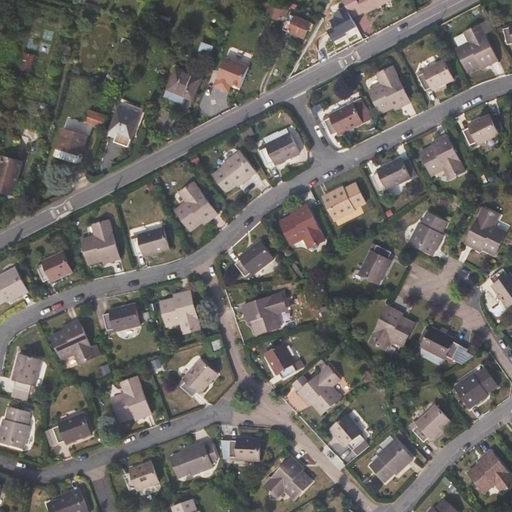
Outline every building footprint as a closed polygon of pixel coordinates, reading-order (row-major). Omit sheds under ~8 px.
[(342,0),(352,18),(364,13),(364,14),(391,0),(342,0)] [(261,11),(285,20),(289,9),(264,1),(261,11)] [(313,24),(289,15),(284,29),(304,38),(307,30),(310,31),(313,24)] [(511,24),(509,25),(510,28),(503,30),(507,46),(511,44),(511,24)] [(497,62),(480,26),(467,33),(471,42),(457,50),(468,73),(487,64),(489,66),(497,62)] [(21,69),(32,70),(33,54),(22,53),(21,69)] [(225,58),(221,68),(217,78),(214,85),(224,89),(227,82),(231,83),(241,87),(249,67),(225,58)] [(454,81),(444,61),(423,72),(424,74),(418,77),(425,91),(431,88),(433,91),(454,81)] [(201,78),(175,68),(164,97),(182,104),(185,98),(192,101),(201,78)] [(410,103),(393,68),(379,74),(384,84),(369,91),(380,115),(399,105),(401,108),(410,103)] [(363,124),(353,104),(329,116),(331,119),(324,122),(331,136),(337,133),(339,136),(363,124)] [(140,116),(118,108),(110,132),(131,139),(140,116)] [(73,120),(84,124),(88,113),(76,110),(73,120)] [(89,110),(88,113),(84,124),(104,130),(109,117),(89,110)] [(499,135),(489,116),(468,126),(470,129),(463,132),(471,146),(477,143),(479,146),(499,135)] [(88,137),(63,129),(57,148),(58,148),(55,157),(68,161),(71,152),(80,155),(81,156),(88,137)] [(299,154),(290,134),(267,146),(268,149),(261,152),(268,166),(275,163),(276,166),(299,154)] [(465,172),(447,137),(438,141),(439,143),(420,153),(432,176),(446,169),(451,179),(465,172)] [(80,155),(71,152),(68,161),(75,163),(78,162),(80,155)] [(256,174),(240,153),(222,167),(223,168),(214,175),(227,193),(239,184),(240,185),(256,174)] [(22,161),(0,155),(0,189),(12,193),(22,161)] [(411,179),(401,159),(378,171),(379,174),(373,177),(379,191),(386,188),(387,191),(411,179)] [(218,215),(194,183),(182,192),(188,201),(175,211),(191,232),(209,219),(210,221),(218,215)] [(365,204),(355,184),(341,192),(340,190),(324,198),(335,222),(355,211),(354,210),(365,204)] [(325,241),(307,206),(298,210),(300,213),(280,223),(292,246),(307,239),(312,248),(325,241)] [(496,215),(483,209),(465,245),(473,249),(475,246),(494,256),(506,232),(491,225),(496,215)] [(447,223),(427,213),(421,224),(419,223),(409,244),(433,255),(441,238),(440,237),(447,223)] [(120,260),(109,222),(95,226),(97,235),(81,240),(88,266),(110,260),(111,262),(120,260)] [(169,250),(163,229),(138,236),(139,239),(132,241),(137,255),(144,254),(145,257),(169,250)] [(274,259),(261,242),(240,258),(241,261),(236,265),(245,277),(250,273),(253,276),(274,259)] [(391,254),(377,246),(374,253),(371,251),(358,274),(379,285),(391,262),(388,260),(391,254)] [(72,272),(63,253),(43,262),(44,265),(37,268),(44,282),(51,279),(52,282),(72,272)] [(27,292),(15,269),(0,277),(0,304),(9,299),(10,301),(27,292)] [(507,276),(503,270),(490,279),(494,285),(491,287),(507,309),(511,305),(511,276),(510,274),(507,276)] [(201,330),(190,292),(181,294),(181,296),(160,302),(167,328),(183,324),(186,334),(201,330)] [(286,308),(281,294),(244,306),(247,316),(249,315),(256,336),(281,328),(276,311),(286,308)] [(140,326),(135,305),(110,311),(111,314),(104,316),(108,331),(115,329),(116,332),(140,326)] [(396,311),(388,307),(370,342),(383,349),(388,340),(402,347),(414,324),(395,314),(396,311)] [(95,358),(78,321),(70,325),(71,328),(51,337),(62,361),(78,354),(83,364),(95,358)] [(455,340),(431,328),(421,348),(445,360),(446,356),(453,360),(460,346),(453,342),(455,340)] [(225,349),(221,340),(212,343),(215,352),(225,349)] [(295,364),(284,344),(265,355),(276,375),(279,374),(282,380),(296,372),(293,366),(295,364)] [(41,361),(19,355),(13,380),(16,381),(14,388),(29,392),(31,385),(34,386),(41,361)] [(218,375),(201,360),(184,380),(186,382),(181,387),(193,398),(198,392),(200,395),(218,375)] [(338,378),(328,367),(299,394),(305,401),(307,399),(322,415),(341,398),(330,385),(338,378)] [(497,387),(485,369),(474,376),(473,374),(454,388),(470,409),(485,398),(484,396),(497,387)] [(151,415),(137,378),(123,383),(127,393),(111,399),(121,423),(141,416),(143,418),(151,415)] [(451,422),(435,406),(415,424),(418,426),(413,431),(424,443),(429,438),(431,440),(451,422)] [(30,414),(9,408),(5,424),(3,423),(0,433),(0,442),(23,448),(29,426),(27,426),(30,414)] [(91,435),(83,414),(59,424),(61,427),(53,430),(59,444),(66,441),(68,444),(91,435)] [(362,433),(347,415),(331,430),(346,448),(348,446),(353,451),(364,441),(360,435),(362,433)] [(260,440),(238,439),(238,442),(230,442),(230,457),(237,458),(237,460),(259,461),(260,440)] [(412,460),(395,441),(378,456),(380,458),(370,466),(385,483),(397,472),(398,473),(412,460)] [(213,468),(204,444),(185,450),(186,451),(171,457),(179,478),(191,474),(191,476),(213,468)] [(511,485),(511,478),(491,451),(483,457),(485,459),(468,472),(484,494),(497,483),(504,492),(511,485)] [(298,464),(292,457),(264,486),(275,497),(282,489),(295,500),(312,481),(297,466),(298,464)] [(159,483),(151,463),(130,471),(131,474),(125,476),(130,491),(137,488),(138,491),(159,483)] [(87,511),(79,490),(62,497),(62,498),(47,504),(50,511),(87,511)] [(197,511),(193,500),(172,508),(173,511),(199,511),(197,511)] [(456,511),(443,500),(432,511),(431,511),(429,511),(456,511)]
